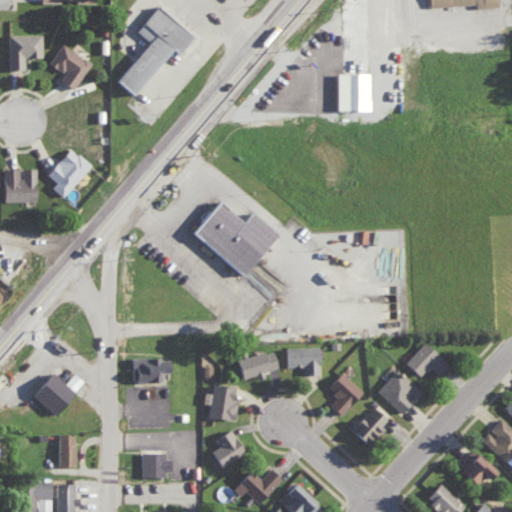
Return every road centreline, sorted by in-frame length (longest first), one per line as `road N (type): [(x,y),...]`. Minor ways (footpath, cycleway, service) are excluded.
road 1 (residential): [(511,349),(357,511)]
road 2 (trunk): [(78,259),(218,96)]
road 3 (residential): [(107,511),(104,330)]
road 4 (trunk): [(218,96),(297,0)]
